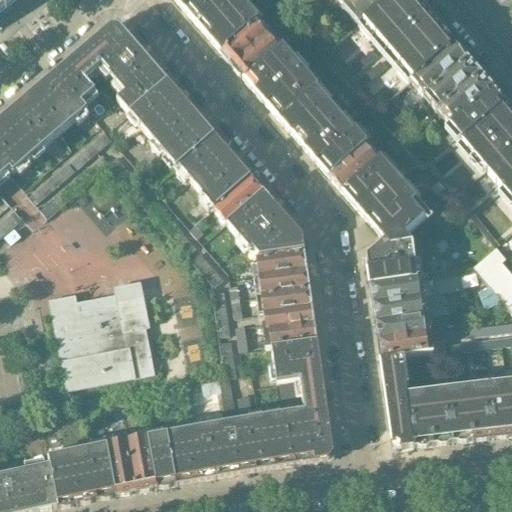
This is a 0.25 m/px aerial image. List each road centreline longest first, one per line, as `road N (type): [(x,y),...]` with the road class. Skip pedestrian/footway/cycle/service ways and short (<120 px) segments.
road 1 (residential): [(122,0),(146,14),(328,228),(368,486)]
road 2 (residential): [(368,486),(215,511)]
road 3 (residential): [(511,469),(368,486)]
road 4 (residential): [(0,84),(97,0)]
